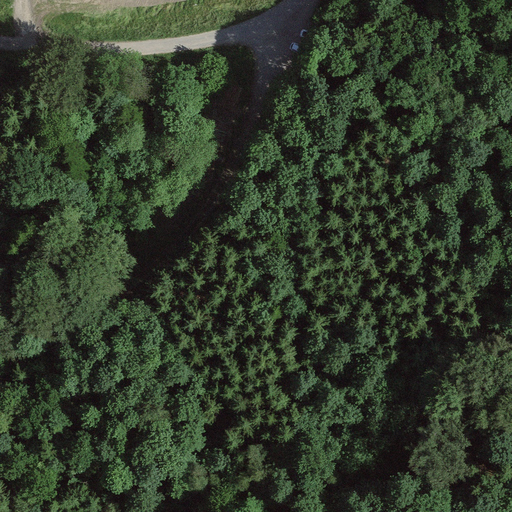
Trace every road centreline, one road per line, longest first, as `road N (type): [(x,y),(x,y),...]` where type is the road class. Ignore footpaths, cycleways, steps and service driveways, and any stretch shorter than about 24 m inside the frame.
road 1 (track): [(0,358),(172,261),(224,201),(272,67),(280,15)]
road 2 (unclassified): [(301,0),(212,39),(88,48),(0,43)]
